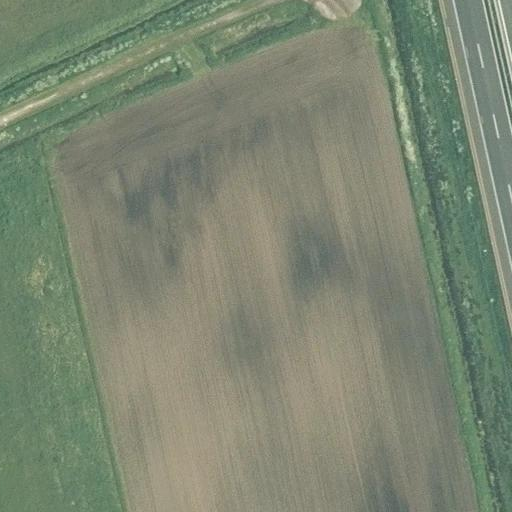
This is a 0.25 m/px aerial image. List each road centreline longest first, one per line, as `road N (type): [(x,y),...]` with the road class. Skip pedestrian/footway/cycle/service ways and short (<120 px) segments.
road 1 (track): [(270,0),(0,132)]
road 2 (motorway): [(465,0),(511,212)]
